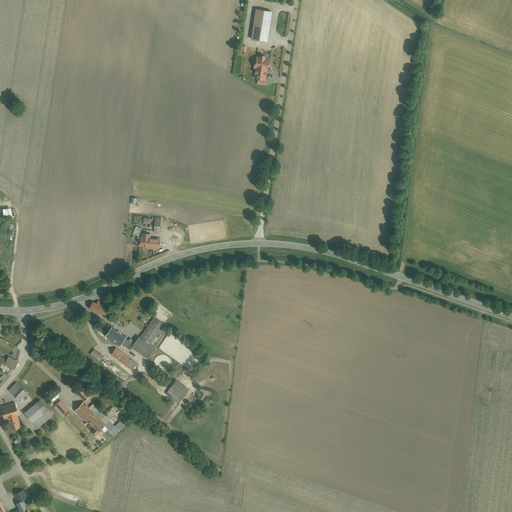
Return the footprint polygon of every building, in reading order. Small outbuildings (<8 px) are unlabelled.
[(258,10),(254,40),(270,42),(274,12),(258,10)] [(254,78),(265,79),(266,69),(267,70),(269,59),(264,58),(265,56),(260,56),(260,58),(257,57),(256,63),(255,63),(254,67),(256,68),(254,78)] [(140,238),(140,248),(159,249),(160,239),(150,238),(151,233),(143,233),(143,239),(140,238)] [(179,236),(170,233),(168,237),(177,241),(179,236)] [(107,307),(94,302),(92,310),(105,314),(107,307)] [(163,325),(151,316),(132,344),(108,327),(103,334),(119,346),(120,344),(127,349),(130,345),(146,357),(154,346),(150,343),(163,325)] [(93,346),(89,351),(99,359),(102,355),(93,346)] [(135,364),(114,347),(109,353),(130,369),(135,364)] [(3,359),(0,357),(0,364),(1,363),(13,369),(17,361),(5,355),(3,359)] [(5,374),(0,379),(4,382),(8,377),(5,374)] [(186,387),(174,378),(166,388),(178,398),(186,387)] [(25,392),(17,383),(10,390),(18,399),(25,392)] [(82,387),(77,393),(86,401),(92,396),(82,387)] [(24,411),(35,424),(50,412),(39,398),(24,411)] [(61,413),(68,408),(62,399),(55,404),(61,413)] [(91,409),(82,401),(74,410),(97,432),(105,423),(103,421),(107,416),(94,405),(91,409)] [(20,425),(13,403),(0,406),(0,412),(2,420),(6,419),(9,428),(20,425)] [(111,421),(107,426),(113,430),(116,425),(111,421)] [(10,469),(15,466),(12,460),(7,463),(10,469)] [(8,496),(11,494),(18,508),(11,511),(10,511),(28,511),(25,505),(23,506),(20,500),(25,498),(16,480),(4,486),(3,486),(8,496)]
